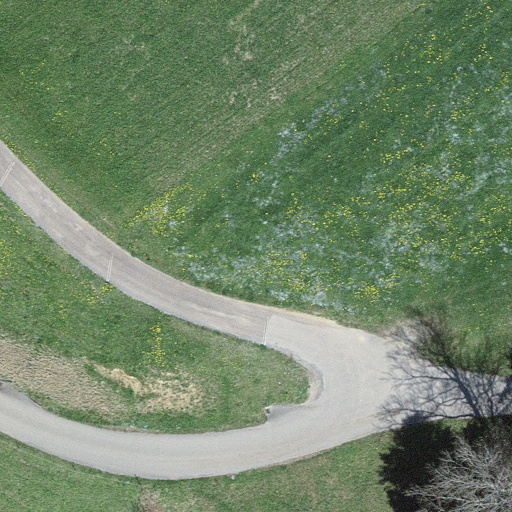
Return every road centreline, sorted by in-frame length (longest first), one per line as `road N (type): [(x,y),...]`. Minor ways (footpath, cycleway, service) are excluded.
road 1 (unclassified): [(404,404),(329,343),(250,324),(127,277),(0,171)]
road 2 (unclassified): [(0,412),(100,455),(172,463),(314,439),(404,404)]
